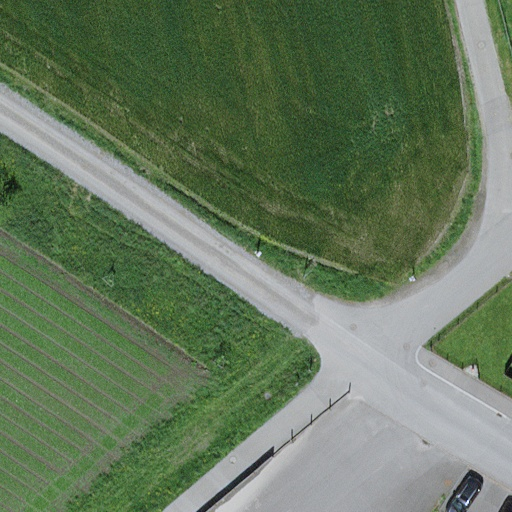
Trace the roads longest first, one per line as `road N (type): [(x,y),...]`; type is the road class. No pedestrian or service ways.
road 1 (track): [(0,111),(256,281),(354,357)]
road 2 (track): [(505,241),(501,126),(467,0)]
road 3 (track): [(354,357),(182,511)]
road 4 (track): [(354,357),(505,241)]
road 5 (residential): [(354,357),(511,458)]
